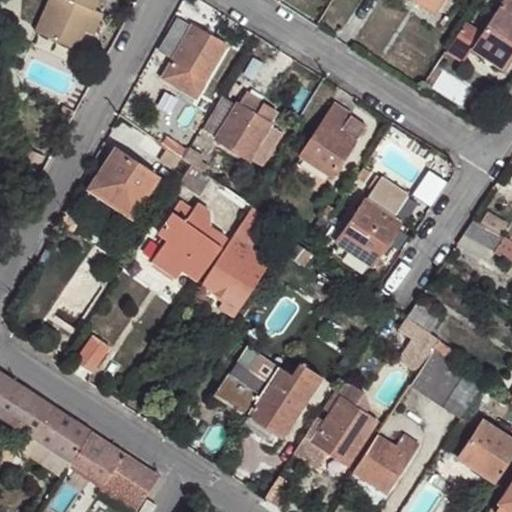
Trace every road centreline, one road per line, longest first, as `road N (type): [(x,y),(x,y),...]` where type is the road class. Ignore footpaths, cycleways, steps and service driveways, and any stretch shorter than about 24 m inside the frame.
road 1 (residential): [(160,0),(0,284)]
road 2 (residential): [(487,157),(232,0)]
road 3 (residential): [(0,349),(187,474)]
